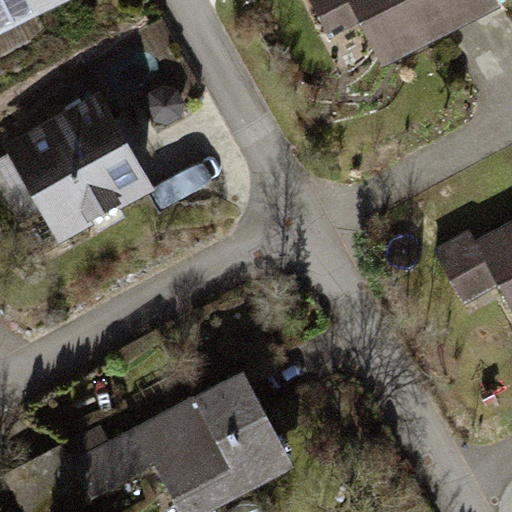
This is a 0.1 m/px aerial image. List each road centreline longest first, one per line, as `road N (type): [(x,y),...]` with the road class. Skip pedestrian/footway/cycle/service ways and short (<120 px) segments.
road 1 (residential): [(304,234),(0,393)]
road 2 (residential): [(456,493),(304,234)]
road 3 (residential): [(304,234),(187,0)]
road 4 (residential): [(304,234),(511,120)]
